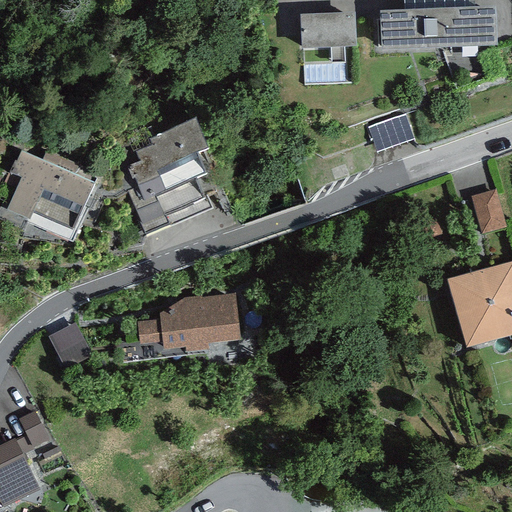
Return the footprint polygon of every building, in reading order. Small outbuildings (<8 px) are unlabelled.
[(494,12),(380,16),(382,55),(496,51),(494,12)] [(355,20),(301,21),(301,54),(355,54),(355,20)] [(196,123),(149,142),(151,147),(135,154),(139,163),(129,168),(136,187),(128,191),(136,213),(134,214),(144,240),(213,213),(208,200),(202,203),(194,181),(204,177),(196,158),(208,153),(196,123)] [(96,190),(21,155),(12,176),(8,174),(0,190),(0,201),(3,202),(0,208),(0,218),(22,229),(25,224),(71,245),(96,190)] [(496,191),(469,198),(479,237),(506,230),(496,191)] [(511,264),(446,284),(466,352),(511,338),(511,264)] [(202,300),(183,301),(159,317),(160,323),(162,347),(163,356),(185,352),(185,358),(208,356),(208,349),(238,345),(233,298),(201,302),(202,300)] [(62,363),(91,359),(85,322),(56,327),(62,363)] [(162,347),(160,323),(136,325),(138,349),(162,347)] [(14,442),(0,449),(0,506),(2,511),(40,493),(14,442)]
